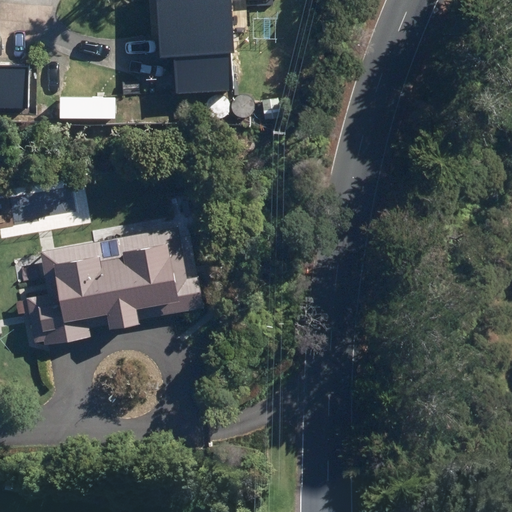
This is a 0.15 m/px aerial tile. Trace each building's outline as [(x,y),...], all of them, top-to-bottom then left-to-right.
[(160,0),(161,9),(158,9),(160,55),(175,55),(176,90),(234,87),(231,34),(235,33),(233,0),(226,0),(225,0),(160,0)] [(24,57),(0,55),(0,98),(21,100),(24,57)] [(279,111),(278,96),(264,98),(265,113),(279,111)] [(27,105),(4,101),(2,115),(24,119),(27,105)] [(170,241),(54,261),(61,301),(38,305),(45,344),(91,336),(90,328),(204,308),(199,276),(177,280),(170,241)]
